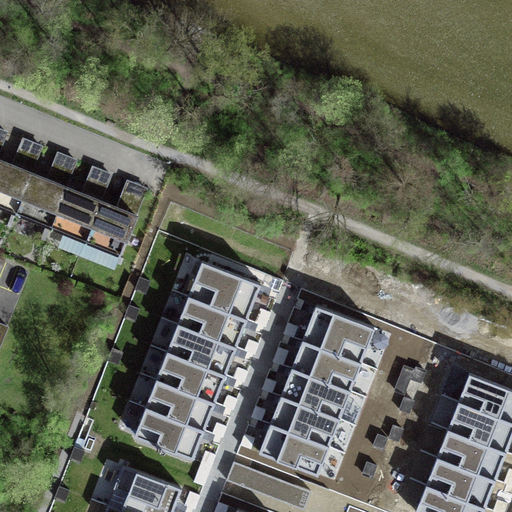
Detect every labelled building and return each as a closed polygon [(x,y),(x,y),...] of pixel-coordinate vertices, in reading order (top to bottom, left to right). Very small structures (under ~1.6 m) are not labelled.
[(0,206),(120,255),(136,215),(111,205),(75,190),(40,176),(5,162),(0,160),(0,206)] [(247,318),(261,282),(202,260),(188,295),(247,318)] [(236,345),(247,318),(188,295),(178,322),(236,345)] [(361,362),(375,326),(316,304),(302,339),(361,362)] [(225,373),(236,345),(178,322),(167,350),(225,373)] [(350,390),(361,362),(302,339),(292,367),(350,390)] [(214,401),(225,373),(167,350),(156,378),(214,401)] [(339,417),(350,390),(292,367),(281,395),(339,417)] [(511,387),(469,371),(458,400),(511,420),(511,387)] [(204,428),(214,401),(156,378),(145,406),(204,428)] [(328,445),(339,417),(281,395),(270,422),(328,445)] [(511,420),(458,400),(447,427),(506,450),(511,434),(511,420)] [(192,457),(204,428),(145,406),(134,435),(192,457)] [(317,474),(328,445),(270,422),(259,451),(317,474)] [(447,427),(436,455),(495,478),(506,450),(447,427)] [(436,455),(426,483),(484,505),(495,478),(436,455)] [(311,491),(234,462),(227,481),(303,510),(311,491)] [(127,511),(171,511),(181,487),(137,470),(121,510),(127,511)] [(426,483),(415,511),(416,511),(481,511),(484,505),(426,483)]
